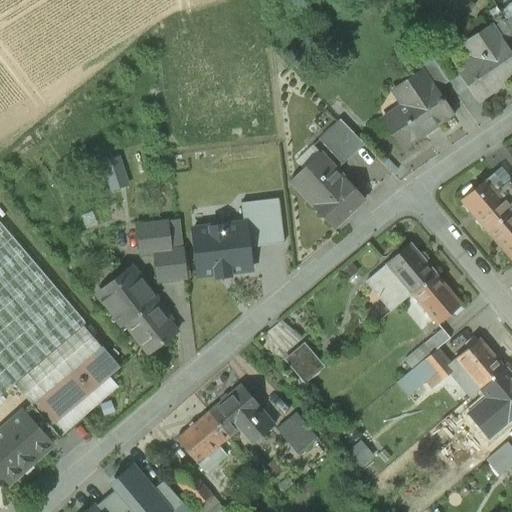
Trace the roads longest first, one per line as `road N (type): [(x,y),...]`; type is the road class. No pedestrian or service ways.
road 1 (residential): [(39,511),(411,192)]
road 2 (residential): [(511,313),(411,192)]
road 3 (residential): [(411,192),(511,123)]
